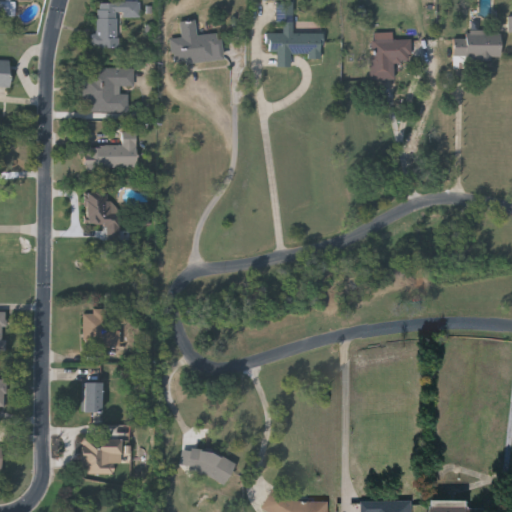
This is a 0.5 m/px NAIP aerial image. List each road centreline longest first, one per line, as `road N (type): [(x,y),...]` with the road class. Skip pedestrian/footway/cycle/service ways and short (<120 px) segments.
road 1 (residential): [(511,211),(454,201),(417,210),(354,244),(201,275),(182,288),(181,307),(183,339),(201,366),(226,375),(407,327),(511,330)]
road 2 (residential): [(31,504),(45,456),(45,157),(63,0)]
